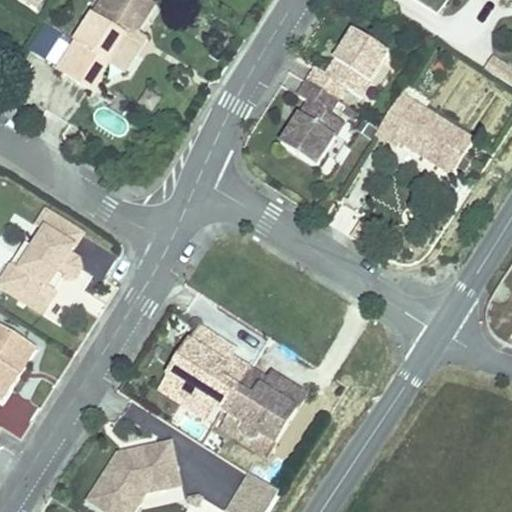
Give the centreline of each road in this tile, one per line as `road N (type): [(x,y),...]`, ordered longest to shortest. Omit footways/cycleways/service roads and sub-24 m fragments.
road 1 (residential): [(2,511),(168,240)]
road 2 (residential): [(439,332),(198,179)]
road 3 (tertiary): [(324,511),(439,332)]
road 4 (residential): [(198,179),(232,100),(295,0)]
road 5 (residential): [(168,240),(0,137)]
road 6 (tertiary): [(439,332),(511,216)]
